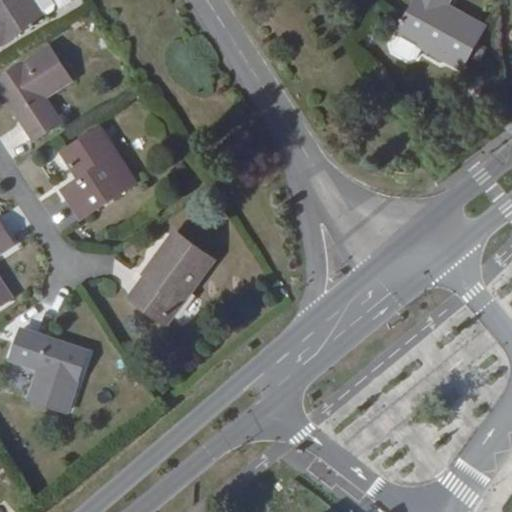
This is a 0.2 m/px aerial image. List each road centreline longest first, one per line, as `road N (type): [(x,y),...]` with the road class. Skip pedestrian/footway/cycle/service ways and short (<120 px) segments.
road 1 (tertiary): [(304,333),(93,511)]
road 2 (tertiary): [(274,400),(442,257)]
road 3 (unclassified): [(274,400),(395,502),(436,507)]
road 4 (residential): [(302,144),(318,289),(304,333)]
road 5 (tertiary): [(139,511),(274,400)]
road 6 (residential): [(302,144),(207,0)]
road 7 (residential): [(415,241),(365,227),(302,144)]
road 8 (tertiary): [(415,241),(304,333)]
road 9 (residential): [(0,154),(73,266)]
road 10 (tertiary): [(511,154),(415,241)]
road 11 (unclassified): [(436,507),(511,412)]
